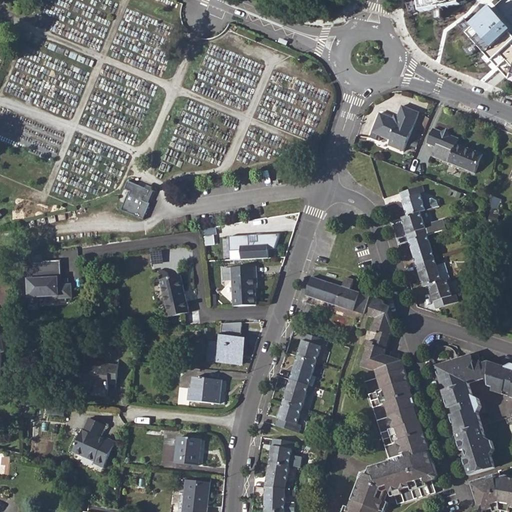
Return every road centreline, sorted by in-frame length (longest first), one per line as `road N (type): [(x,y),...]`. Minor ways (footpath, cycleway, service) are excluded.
road 1 (residential): [(87,252),(196,236),(206,316),(281,312)]
road 2 (residential): [(407,321),(468,511)]
road 3 (residential): [(322,188),(358,199),(371,213),(407,321)]
road 4 (residential): [(191,206),(322,188)]
road 5 (secondary): [(341,46),(218,0)]
road 6 (residential): [(322,188),(281,312)]
road 7 (secondary): [(511,114),(394,66)]
